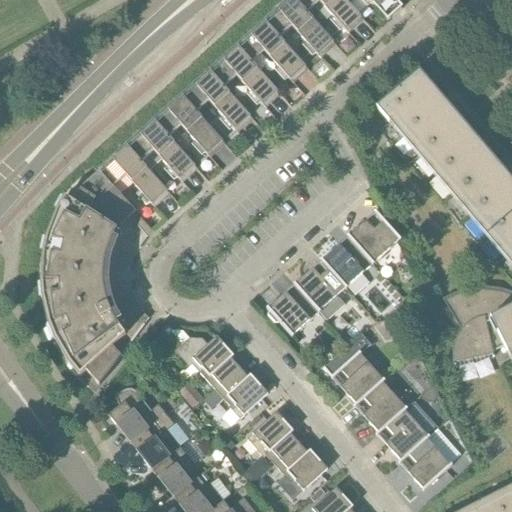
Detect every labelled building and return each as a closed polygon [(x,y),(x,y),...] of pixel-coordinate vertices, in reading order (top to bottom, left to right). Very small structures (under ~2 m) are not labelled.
[(319,57),(334,43),(308,15),(317,6),(311,0),(292,0),(294,1),(290,4),(289,3),(272,18),(286,34),(292,28),(306,43),(303,46),(313,57),(316,54),(319,57)] [(346,32),(361,19),(350,6),(353,4),(351,0),(311,0),(317,6),(320,3),(334,18),(330,21),(340,32),(344,29),(346,32)] [(403,9),(394,0),(351,0),(353,4),(357,0),(361,0),(368,7),(371,4),(388,23),(403,9)] [(291,82),(306,68),(280,39),(286,34),(272,18),(266,24),(265,24),(264,24),(266,26),(263,29),(262,28),(244,43),(258,59),(265,53),(278,68),(275,71),(285,82),(288,79),(291,82)] [(263,107),(278,93),(252,64),(258,59),(244,43),(238,49),(238,48),(237,49),(238,51),(235,53),(234,52),(214,71),(228,86),(237,78),(251,93),(247,96),(257,107),(261,104),(263,107)] [(236,132),(251,118),(225,89),(228,86),(214,71),(211,74),(210,73),(209,74),(210,76),(207,78),(206,77),(186,96),(200,111),(209,103),(223,118),(220,121),(230,132),(233,129),(236,132)] [(511,511),(511,181),(444,102),(445,102),(430,85),(424,90),(414,78),(377,109),(389,124),(394,121),(511,259),(511,296),(497,292),(484,291),(471,292),(458,296),(446,302),(446,304),(448,303),(464,329),(460,334),(457,338),(455,345),(454,348),(453,352),(453,355),(453,359),(454,363),(455,367),(456,366),(455,364),(493,356),(493,358),(494,358),(494,353),(505,348),(508,354),(511,352),(511,493),(475,511),(511,511)] [(208,156),(223,143),(197,114),(200,111),(186,96),(183,99),(183,98),(182,99),(183,100),(180,103),(179,102),(162,117),(176,133),(182,128),(195,142),(192,145),(202,156),(205,154),(208,156)] [(180,181),(195,168),(169,139),(176,133),(162,117),(155,124),(155,123),(154,124),(155,125),(152,128),(151,127),(132,144),(146,160),(154,152),(168,167),(165,170),(175,181),(178,178),(180,181)] [(153,206),(168,192),(142,164),(146,160),(132,144),(128,148),(127,148),(126,149),(127,150),(124,153),(123,152),(103,170),(117,186),(127,177),(140,192),(137,195),(147,206),(150,203),(153,206)] [(144,325),(143,324),(139,316),(132,305),(130,299),(107,306),(104,291),(103,283),(105,266),(106,258),(112,242),(117,234),(122,226),(129,219),(136,213),(114,188),(117,186),(103,170),(100,173),(79,192),(80,194),(73,204),(66,200),(58,214),(47,240),(44,255),(42,284),(43,299),(50,327),(55,341),(70,365),(80,378),(87,373),(100,387),(145,326),(144,325)] [(350,236),(375,265),(401,241),(376,213),(350,236)] [(136,225),(148,238),(153,233),(141,220),(136,225)] [(350,236),(325,258),(350,287),(375,265),(350,236)] [(325,258),(299,281),(324,310),(350,287),(325,258)] [(324,310),(299,281),(267,310),(270,314),(268,316),(276,325),(278,323),(292,339),(324,310)] [(386,332),(399,330),(396,320),(384,324),(386,332)] [(322,369),(331,380),(360,354),(361,355),(370,346),(360,335),(322,369)] [(216,393),(240,370),(231,360),(234,358),(230,353),(217,339),(193,361),(202,371),(200,375),(216,393)] [(361,355),(360,354),(331,380),(355,407),(384,384),(386,383),(361,355)] [(240,370),(216,393),(231,409),(234,407),(244,417),(268,396),(256,382),(255,382),(251,377),(248,379),(240,370)] [(384,384),(355,407),(354,408),(378,435),(406,412),(408,411),(384,384)] [(158,408),(152,413),(137,394),(136,393),(134,391),(131,391),(128,391),(114,396),(120,409),(109,417),(131,446),(166,418),(158,408)] [(192,408),(200,403),(192,393),(185,398),(192,408)] [(406,412),(378,435),(376,437),(400,463),(429,441),(430,439),(406,412)] [(275,467),(299,445),(291,436),(294,434),(289,428),(290,428),(277,414),(253,436),(263,446),(260,450),(275,467)] [(153,474),(182,451),(167,431),(173,426),(166,418),(131,446),(153,474)] [(429,441),(400,463),(398,465),(424,493),(453,467),(429,441)] [(299,445),(275,467),(290,484),(294,482),(304,493),(328,471),(315,457),(311,452),(308,455),(299,445)] [(174,500),(199,479),(192,470),(195,468),(182,451),(153,474),(174,500)] [(183,511),(213,511),(224,504),(210,486),(206,488),(199,479),(174,500),(183,511)] [(351,511),(353,509),(349,504),(337,490),(311,511),(351,511)] [(251,511),(242,500),(229,510),(224,504),(213,511),(251,511)]
